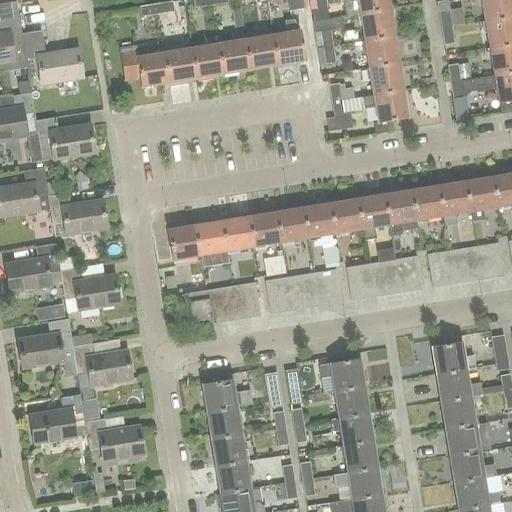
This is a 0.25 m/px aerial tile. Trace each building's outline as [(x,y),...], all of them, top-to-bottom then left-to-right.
[(212,6),(210,0),(193,0),(195,8),(212,6)] [(304,9),(302,0),(286,0),(288,12),(304,9)] [(329,19),(325,0),(310,0),(314,22),(329,19)] [(390,0),(326,0),(328,7),(350,3),(349,1),(355,0),(357,0),(360,14),(392,9),(390,0)] [(511,17),(511,0),(481,0),(485,22),(511,17)] [(0,72),(27,68),(21,35),(16,2),(0,5),(0,30),(0,33),(0,72)] [(174,12),(172,2),(156,5),(157,15),(174,12)] [(157,15),(156,5),(139,7),(141,17),(157,15)] [(396,36),(392,9),(360,14),(360,15),(352,17),(354,27),(362,26),(364,41),(396,36)] [(452,27),(449,11),(439,12),(442,29),(452,27)] [(511,45),(511,17),(485,22),(489,49),(511,45)] [(305,62),(300,31),(298,31),(297,25),(294,19),(283,21),(285,33),(272,36),(277,67),(305,62)] [(454,44),(452,27),(442,29),(444,45),(454,44)] [(333,46),(331,30),(321,32),(323,48),(333,46)] [(21,35),(27,68),(28,74),(39,72),(41,85),(82,78),(78,49),(45,55),(41,31),(21,35)] [(277,67),(272,36),(245,40),(250,71),(277,67)] [(400,63),(396,36),(364,41),(369,69),(400,63)] [(250,71),(245,40),(218,44),(223,76),(250,71)] [(223,76),(218,44),(191,49),(196,80),(223,76)] [(511,73),(511,45),(489,49),(494,76),(511,73)] [(336,63),(333,46),(323,48),(326,65),(336,63)] [(169,85),(164,53),(138,57),(136,47),(120,49),(125,81),(140,79),(142,89),(169,85)] [(196,80),(191,49),(164,53),(169,85),(196,80)] [(400,63),(369,69),(366,69),(368,80),(371,80),(373,96),(405,91),(400,63)] [(448,66),(451,83),(461,82),(458,65),(448,66)] [(511,101),(511,73),(494,76),(461,82),(451,83),(453,100),(459,99),(463,98),(471,93),(496,89),(498,103),(511,101)] [(349,100),(347,85),(339,86),(339,84),(329,86),(332,102),(341,101),(346,100),(349,100)] [(409,118),(405,91),(373,96),(362,98),(363,109),(375,107),(378,123),(373,124),(375,135),(389,132),(388,122),(409,118)] [(13,109),(0,111),(0,145),(5,144),(5,140),(26,136),(38,135),(36,122),(31,94),(11,97),(13,109)] [(453,100),(457,122),(461,121),(466,112),(465,104),(459,99),(453,100)] [(353,129),(350,113),(344,114),(341,101),(332,102),(334,118),(326,119),(329,133),(353,129)] [(56,118),(36,122),(38,135),(39,142),(40,150),(41,158),(42,161),(42,162),(54,160),(95,154),(90,125),(58,130),(56,118)] [(39,142),(29,144),(32,162),(42,161),(41,158),(40,150),(39,142)] [(33,171),(23,172),(25,184),(0,188),(0,217),(39,212),(39,211),(50,209),(52,225),(64,223),(66,236),(107,229),(102,200),(70,206),(68,194),(48,197),(43,169),(33,171)] [(511,205),(511,174),(493,177),(497,207),(511,205)] [(497,207),(493,177),(465,182),(470,212),(497,207)] [(470,212),(465,182),(438,186),(443,216),(445,227),(457,225),(456,214),(470,212)] [(443,216),(438,186),(411,191),(416,221),(443,216)] [(416,221),(411,191),(384,195),(389,225),(416,221)] [(389,225),(384,195),(357,199),(362,230),(363,229),(364,242),(376,240),(374,228),(389,225)] [(362,230),(357,199),(330,204),(335,234),(362,230)] [(335,234),(330,204),(303,208),(308,238),(335,234)] [(308,238),(303,208),(276,213),(281,243),(308,238)] [(281,243),(276,213),(249,217),(254,247),(281,243)] [(254,247),(249,217),(222,222),(227,252),(254,247)] [(227,252),(222,222),(195,226),(200,256),(227,252)] [(200,256),(195,226),(167,230),(172,261),(173,261),(174,268),(187,266),(185,258),(200,256)] [(37,260),(5,265),(10,294),(51,287),(49,274),(60,272),(65,300),(76,299),(78,311),(120,305),(115,276),(82,281),(80,269),(60,272),(56,244),(36,248),(37,260)] [(500,252),(499,244),(475,248),(476,256),(488,254),(500,252)] [(476,256),(475,248),(451,251),(452,260),(464,258),(476,256)] [(378,263),(393,261),(394,261),(392,249),(376,252),(378,263)] [(336,250),(323,252),(324,267),(336,265),(337,265),(336,250)] [(452,260),(451,251),(427,255),(429,264),(440,262),(452,260)] [(504,277),(500,252),(488,254),(492,279),(504,277)] [(492,279),(488,254),(476,256),(480,281),(492,279)] [(283,255),(263,257),(266,275),(285,272),(283,255)] [(480,281),(476,256),(464,258),(468,283),(480,281)] [(419,266),(417,257),(394,261),(393,261),(395,270),(395,269),(407,268),(419,266)] [(464,258),(452,260),(456,285),(468,283),(464,258)] [(456,285),(452,260),(440,262),(444,287),(456,285)] [(395,270),(393,261),(378,263),(370,265),(371,273),(383,271),(395,270)] [(444,287),(440,262),(429,264),(433,289),(444,287)] [(371,273),(370,265),(346,269),(347,277),(359,275),(371,273)] [(423,290),(419,266),(407,268),(411,292),(423,290)] [(411,292),(407,268),(395,269),(399,294),(411,292)] [(395,269),(395,270),(383,271),(387,296),(399,294),(395,269)] [(338,279),(336,270),(313,274),(314,283),(326,281),(338,279)] [(387,296),(383,271),(371,273),(375,298),(387,296)] [(375,298),(371,273),(359,275),(363,300),(375,298)] [(314,283),(313,274),(289,278),(290,286),(302,285),(314,283)] [(363,300),(359,275),(347,277),(351,302),(363,300)] [(174,287),(173,277),(164,278),(165,288),(174,287)] [(290,286),(289,278),(265,282),(266,290),(278,288),(290,286)] [(342,304),(338,279),(326,281),(330,306),(342,304)] [(326,281),(314,283),(318,307),(330,306),(326,281)] [(256,292),(255,283),(231,287),(232,296),(233,296),(244,294),(256,292)] [(318,307),(314,283),(302,285),(306,309),(318,307)] [(302,285),(290,286),(294,311),(306,309),(302,285)] [(294,311),(290,286),(278,288),(282,313),(294,311)] [(232,296),(231,287),(207,291),(209,300),(221,298),(232,296)] [(282,313),(278,288),(266,290),(270,315),(282,313)] [(209,300),(207,291),(183,295),(185,304),(189,303),(208,300),(209,300)] [(260,317),(256,292),(244,294),(248,319),(260,317)] [(248,319),(244,294),(233,296),(237,321),(248,319)] [(237,321),(233,296),(232,296),(221,298),(225,323),(237,321)] [(225,323),(221,298),(209,300),(208,300),(212,318),(213,324),(225,323)] [(212,318),(208,300),(189,303),(192,321),(212,318)] [(37,310),(39,323),(64,319),(61,306),(37,310)] [(72,348),(71,338),(68,320),(48,323),(50,335),(17,340),(22,369),(63,362),(61,350),(72,348)] [(504,336),(491,338),(496,372),(509,370),(504,336)] [(473,356),(464,358),(461,343),(430,348),(435,376),(466,371),(475,369),(473,356)] [(131,380),(127,351),(94,356),(92,344),(72,348),(77,376),(88,374),(90,387),(131,380)] [(365,387),(361,359),(318,366),(320,379),(332,377),(334,392),(365,387)] [(303,403),(297,370),(285,372),(290,406),(303,403)] [(471,398),(466,371),(435,376),(439,403),(471,398)] [(277,373),(264,375),(269,409),(282,407),(277,373)] [(511,390),(511,386),(510,375),(500,376),(503,392),(511,390)] [(232,380),(201,386),(205,413),(237,408),(251,406),(249,392),(234,394),(232,380)] [(370,414),(365,387),(334,392),(338,419),(370,414)] [(511,408),(511,390),(503,392),(506,410),(511,408)] [(107,432),(105,420),(99,421),(85,423),(83,412),(81,401),(80,395),(60,398),(62,410),(30,416),(34,444),(75,438),(73,425),(85,423),(89,451),(101,449),(103,462),(144,455),(139,426),(107,432)] [(475,425),(471,398),(439,403),(444,430),(475,425)] [(241,435),(237,408),(205,413),(210,440),(241,435)] [(97,409),(83,412),(85,423),(99,421),(97,409)] [(304,425),(301,409),(291,411),(293,426),(304,425)] [(286,428),(283,412),(273,414),(276,429),(286,428)] [(370,414),(338,419),(331,420),(333,433),(340,432),(343,446),(374,441),(370,414)] [(306,442),(304,425),(293,426),(296,444),(306,442)] [(479,452),(475,425),(444,430),(448,457),(479,452)] [(288,445),(286,428),(276,429),(278,447),(288,445)] [(245,462),(241,435),(210,440),(214,467),(245,462)] [(378,468),(374,441),(343,446),(347,473),(378,468)] [(494,464),(482,467),(479,452),(448,457),(453,484),(484,479),(496,477),(494,464)] [(250,489),(245,462),(214,467),(218,494),(250,489)] [(313,479),(310,462),(300,464),(302,480),(313,479)] [(294,482),(292,466),(282,467),(284,484),(294,482)] [(383,495),(378,468),(347,473),(347,474),(333,476),(335,488),(349,485),(351,500),(383,495)] [(110,493),(108,481),(106,481),(104,471),(92,473),(96,495),(110,493)] [(315,496),(313,479),(302,480),(305,497),(315,496)] [(486,494),(484,479),(453,484),(457,511),(488,506),(488,505),(501,503),(499,492),(486,494)] [(297,499),(294,482),(284,484),(287,500),(297,499)] [(92,483),(74,486),(76,498),(94,495),(92,483)] [(124,492),(135,492),(135,483),(124,483),(124,492)] [(263,511),(262,502),(252,504),(250,489),(218,494),(221,511),(263,511)] [(385,511),(383,495),(351,500),(330,504),(331,511),(385,511)]
